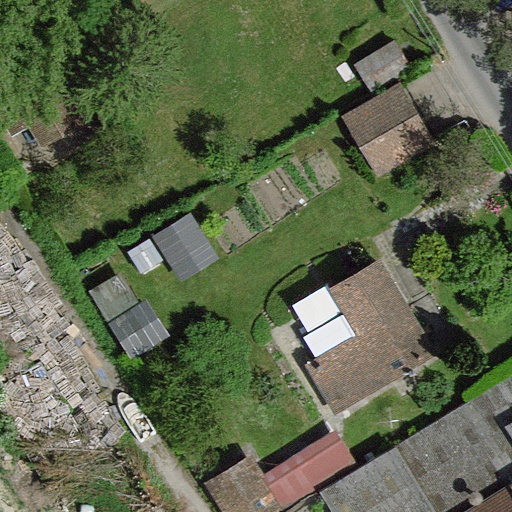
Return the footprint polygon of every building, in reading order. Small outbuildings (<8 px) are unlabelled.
[(438,144),(401,84),(419,74),(400,44),(365,66),(385,99),(352,120),(386,176),(438,144)] [(55,65),(0,97),(0,100),(20,134),(37,124),(51,146),(90,123),(55,65)] [(174,228),(188,266),(223,253),(210,216),(174,228)] [(442,353),(388,261),(342,287),(370,335),(317,366),(343,410),(442,353)] [(511,511),(511,382),(334,492),(346,511),(511,511)] [(284,511),(363,466),(344,433),(267,478),(256,459),(216,482),(233,511),(284,511)]
